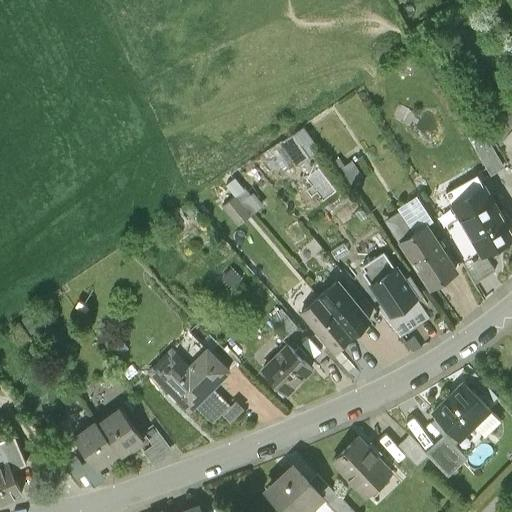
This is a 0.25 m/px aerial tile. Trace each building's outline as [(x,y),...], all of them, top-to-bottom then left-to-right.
[(511,107),(486,127),(511,173),(511,107)] [(342,186),(300,127),(267,150),(309,209),(342,186)] [(511,236),(511,230),(477,174),(446,194),(483,255),(511,236)] [(224,203),(241,223),(266,202),(250,182),(224,203)] [(446,255),(426,225),(416,232),(402,210),(386,220),(431,287),(457,270),(447,254),(446,255)] [(392,270),(385,258),(377,263),(375,258),(363,265),(366,270),(363,272),(384,305),(376,311),(399,338),(430,319),(417,298),(415,299),(398,270),(397,270),(396,268),(392,270)] [(337,280),(319,295),(352,334),(370,319),(337,280)] [(352,334),(319,295),(301,310),(335,349),(352,334)] [(228,369),(188,331),(148,372),(189,412),(228,369)] [(312,367),(288,343),(263,368),(286,392),(312,367)] [(491,408),(464,381),(433,410),(438,415),(437,425),(444,433),(451,441),(452,440),(457,435),(460,438),(491,408)] [(120,409),(97,425),(119,454),(121,456),(143,440),(120,409)] [(119,454),(97,425),(95,423),(74,439),(97,471),(119,454)] [(452,440),(451,441),(444,433),(426,452),(448,475),(467,456),(452,440)] [(389,469),(358,436),(332,461),(362,494),(389,469)] [(0,444),(0,504),(23,494),(13,473),(27,466),(15,438),(0,444)] [(302,511),(321,494),(293,464),(268,488),(290,511),(302,511)]
